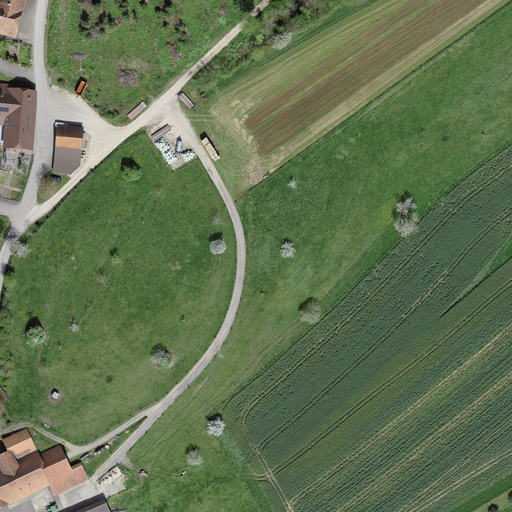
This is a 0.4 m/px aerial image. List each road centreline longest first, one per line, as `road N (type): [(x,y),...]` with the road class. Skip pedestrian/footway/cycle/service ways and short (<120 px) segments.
road 1 (track): [(169,95),(235,215),(239,282),(213,349),(116,461)]
road 2 (residential): [(0,268),(38,166),(42,0)]
road 3 (track): [(21,216),(43,210),(169,95)]
road 4 (track): [(169,95),(267,0)]
